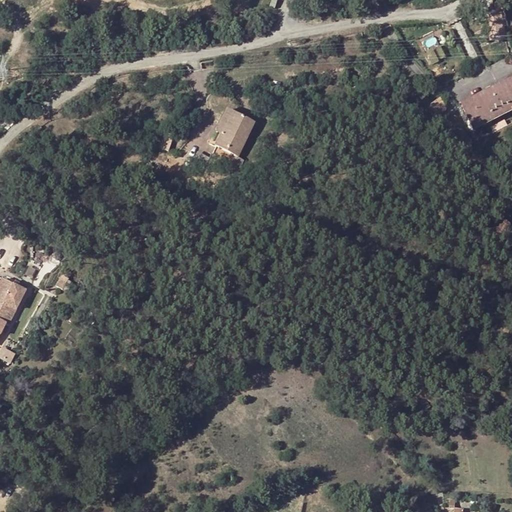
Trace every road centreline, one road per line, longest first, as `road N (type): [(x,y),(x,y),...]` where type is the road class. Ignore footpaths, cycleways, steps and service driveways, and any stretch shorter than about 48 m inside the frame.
road 1 (residential): [(0,147),(18,127),(112,69),(279,36)]
road 2 (residential): [(279,36),(453,10),(466,0)]
